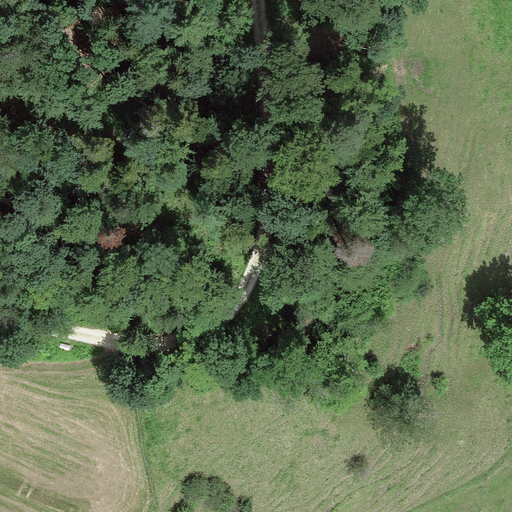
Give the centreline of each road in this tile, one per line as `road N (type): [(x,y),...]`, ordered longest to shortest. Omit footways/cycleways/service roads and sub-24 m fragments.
road 1 (track): [(256,0),(267,181),(260,243),(228,314),(198,334),(154,344),(0,321)]
road 2 (track): [(137,342),(92,364),(0,364)]
